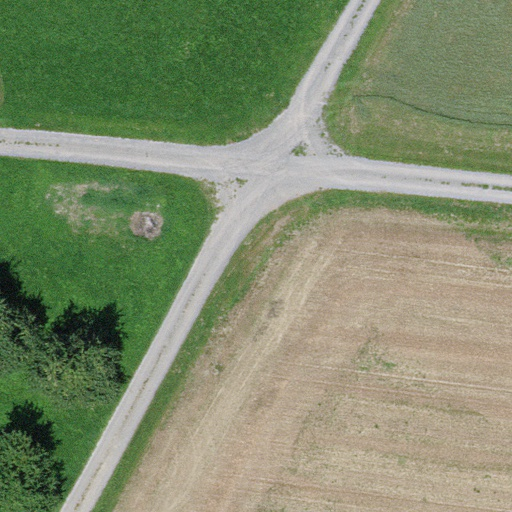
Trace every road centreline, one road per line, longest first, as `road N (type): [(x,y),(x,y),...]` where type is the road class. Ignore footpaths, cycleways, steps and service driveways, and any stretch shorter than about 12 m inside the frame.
road 1 (track): [(365,0),(73,511)]
road 2 (track): [(511,196),(0,141)]
